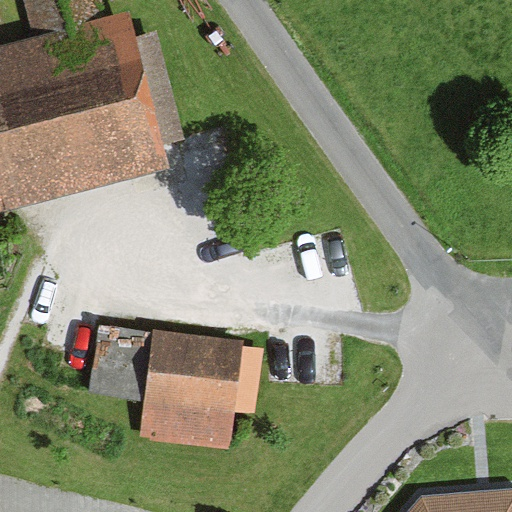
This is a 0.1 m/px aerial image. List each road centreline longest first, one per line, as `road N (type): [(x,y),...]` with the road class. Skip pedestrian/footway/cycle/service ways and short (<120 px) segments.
road 1 (residential): [(491,342),(409,244),(241,0)]
road 2 (residential): [(491,342),(317,511)]
